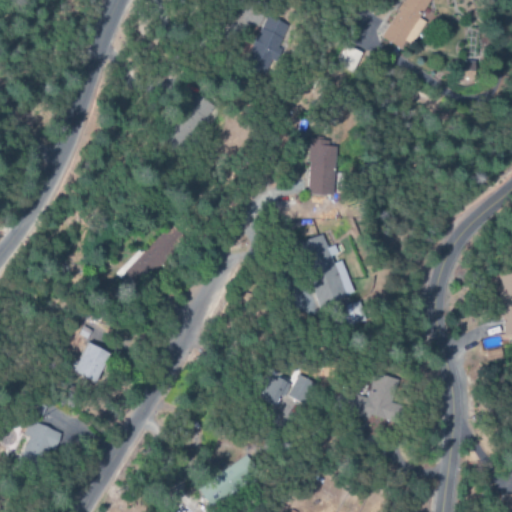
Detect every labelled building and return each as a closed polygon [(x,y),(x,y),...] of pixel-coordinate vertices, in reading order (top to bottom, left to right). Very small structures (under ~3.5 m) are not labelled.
[(286,24),(263,17),(250,60),(257,63),(253,73),(269,78),(286,24)] [(339,68),(353,73),(361,53),(346,48),(339,68)] [(202,124),(215,107),(199,95),(186,112),(202,124)] [(332,141),(308,140),(307,166),(331,167),(332,141)] [(141,253),(156,269),(171,255),(166,250),(171,246),(160,234),(141,253)] [(343,260),(333,263),(331,256),(337,254),(334,244),(325,247),(321,234),(298,241),(317,305),(353,294),(343,260)] [(511,273),(497,274),(498,319),(503,319),(503,337),(485,337),(485,360),(501,360),(501,343),(511,343),(511,273)] [(345,306),(352,326),(366,320),(359,301),(345,306)] [(71,370),(93,383),(109,354),(87,342),(71,370)] [(385,420),(397,379),(375,373),(368,397),(357,394),(358,388),(348,386),(342,409),(385,420)] [(312,380),(296,374),(288,397),(304,403),(312,380)] [(257,398),(279,407),(289,382),(277,377),(276,379),(266,375),(257,398)] [(55,433),(31,422),(16,455),(40,466),(55,433)] [(197,487),(209,506),(257,475),(245,456),(197,487)]
